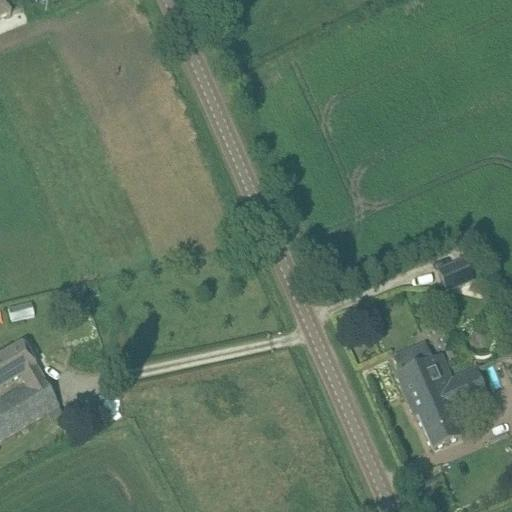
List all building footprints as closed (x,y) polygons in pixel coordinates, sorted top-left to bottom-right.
[(0,0),(0,19),(10,15),(3,0),(0,0)] [(447,296),(470,286),(469,290),(485,293),(476,270),(469,273),(464,260),(437,272),(447,296)] [(0,443),(42,419),(59,408),(22,345),(0,357),(0,390),(21,378),(26,387),(0,402),(0,443)] [(404,399),(449,379),(440,357),(430,361),(425,346),(392,359),(399,375),(395,377),(404,399)] [(431,453),(449,445),(461,440),(450,414),(487,398),(475,371),(450,381),(449,379),(404,399),(414,421),(416,420),(431,453)]
